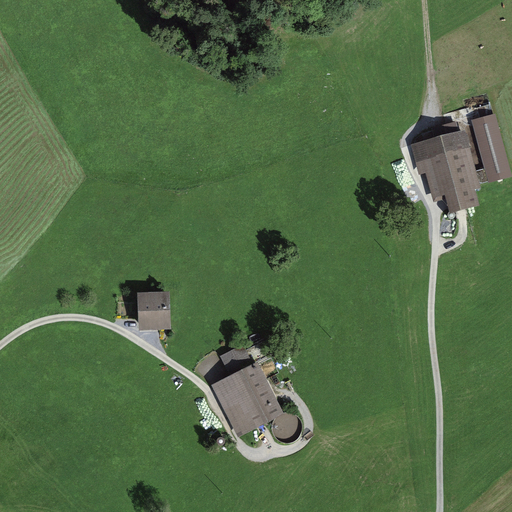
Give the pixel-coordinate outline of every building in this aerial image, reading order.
[(497,116),(476,120),(490,182),(511,177),(497,116)] [(426,140),(443,210),(480,201),(463,131),(426,140)] [(167,295),(136,295),(136,323),(167,324),(167,295)] [(259,364),(216,385),(238,431),(282,410),(259,364)] [(284,410),(279,413),(276,417),(274,421),(273,427),(275,431),(278,435),(282,438),(286,440),(291,440),(296,438),(300,435),(303,431),(304,426),(304,421),(302,417),(298,413),(294,410),(289,409),(284,410)]
